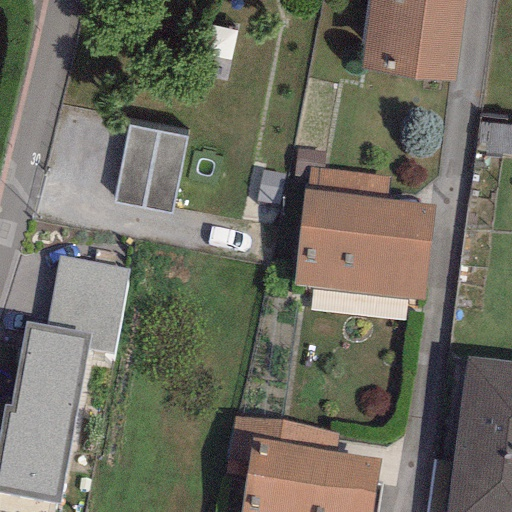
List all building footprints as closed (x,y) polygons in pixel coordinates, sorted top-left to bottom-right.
[(366,0),(357,71),(450,83),(461,0),(366,0)] [(511,126),(475,122),(472,152),(511,157),(511,126)] [(186,137),(125,125),(110,202),(170,214),(186,137)] [(324,154),(295,150),(292,177),(306,179),(307,168),(322,170),(324,154)] [(322,170),(307,168),(306,179),(305,191),(385,200),(387,177),(322,170)] [(283,174),(259,170),(254,202),(279,205),(283,174)] [(305,191),(301,191),(290,287),(422,302),(433,206),(385,200),(305,191)] [(126,269),(57,257),(45,326),(86,333),(83,350),(112,355),(126,269)] [(45,326),(23,322),(8,406),(3,405),(0,419),(0,493),(56,504),(83,350),(86,333),(45,326)] [(511,511),(511,362),(465,357),(444,511),(511,511)] [(252,439),(333,454),(337,435),(233,417),(225,462),(247,466),(252,439)] [(333,454),(252,439),(247,466),(238,511),(369,511),(379,461),(333,454)]
